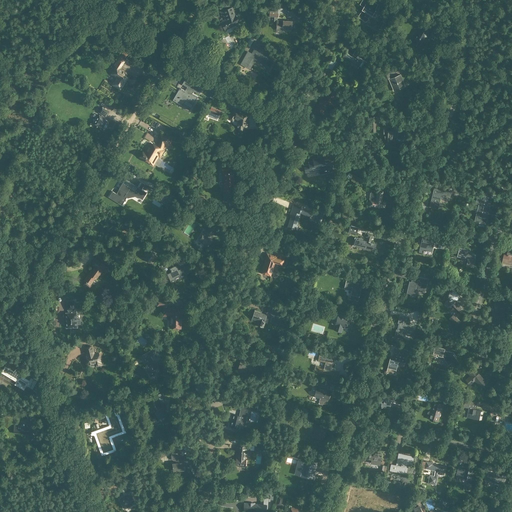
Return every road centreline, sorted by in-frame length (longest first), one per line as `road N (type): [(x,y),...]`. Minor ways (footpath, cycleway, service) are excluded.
road 1 (unclassified): [(199,511),(211,457),(190,372),(261,209),(269,116),(336,0)]
road 2 (track): [(55,248),(203,0)]
road 3 (track): [(172,51),(413,192)]
road 4 (unclassified): [(98,511),(61,420),(36,308),(36,282),(55,248)]
road 5 (unclassified): [(404,219),(456,97),(463,0)]
road 6 (unclassified): [(352,421),(404,219)]
road 7 (track): [(408,189),(452,0)]
road 8 (residential): [(493,236),(471,343),(477,353),(501,358)]
road 9 (residential): [(488,447),(352,421)]
